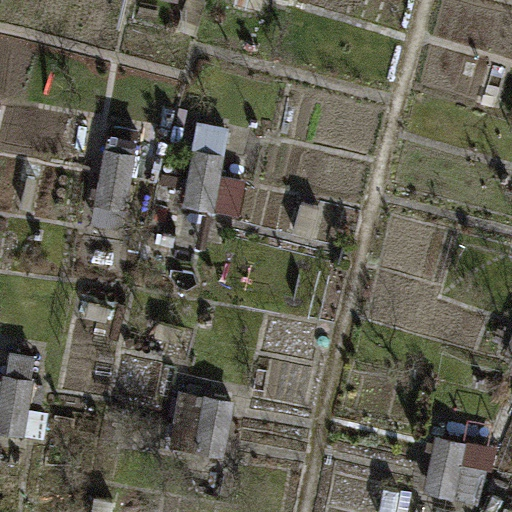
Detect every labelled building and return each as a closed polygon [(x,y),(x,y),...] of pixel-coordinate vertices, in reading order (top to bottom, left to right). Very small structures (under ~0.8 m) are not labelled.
[(187,0),(179,29),(198,34),(208,0),(187,0)] [(186,203),(242,213),(249,176),(223,171),(232,126),(201,120),(186,203)] [(124,230),(142,126),(113,121),(95,225),(124,230)] [(73,167),(86,169),(90,148),(77,145),(73,167)] [(298,232),(314,236),(322,207),(306,203),(298,232)] [(36,382),(37,376),(33,376),(37,352),(11,349),(8,372),(3,371),(0,392),(0,428),(47,436),(51,409),(32,407),(33,401),(44,402),(47,384),(36,382)] [(173,444),(226,455),(237,398),(184,388),(173,444)] [(480,501),(492,443),(437,432),(425,489),(480,501)] [(100,511),(120,511),(124,492),(104,489),(100,511)]
